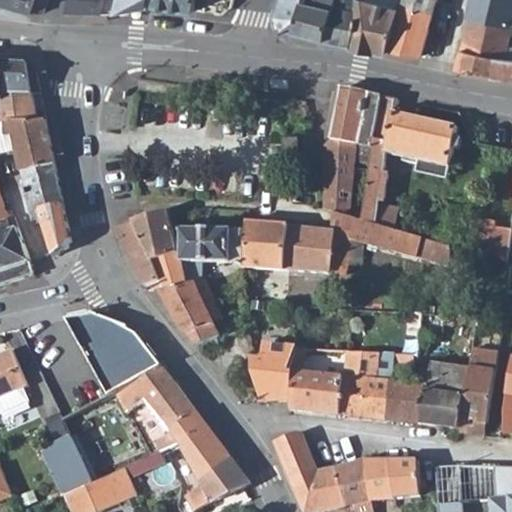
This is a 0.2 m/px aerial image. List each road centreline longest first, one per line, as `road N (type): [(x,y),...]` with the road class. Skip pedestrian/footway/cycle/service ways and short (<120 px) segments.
road 1 (residential): [(284,511),(244,439),(112,275)]
road 2 (residential): [(511,96),(244,55)]
road 3 (residential): [(112,275),(78,144),(80,42)]
road 4 (residential): [(244,55),(80,42)]
road 5 (unknown): [(316,64),(300,204)]
